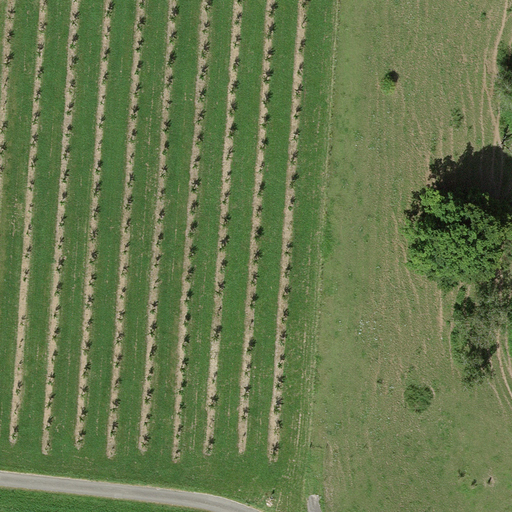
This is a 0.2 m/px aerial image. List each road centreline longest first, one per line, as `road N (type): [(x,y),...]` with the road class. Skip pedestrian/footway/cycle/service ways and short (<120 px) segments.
road 1 (track): [(316,511),(345,0)]
road 2 (unclassified): [(0,479),(240,511)]
